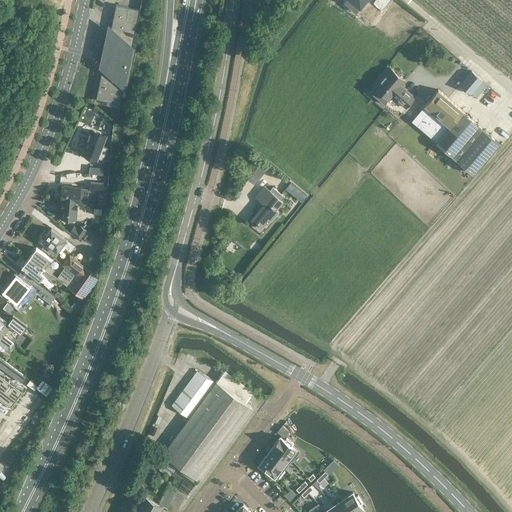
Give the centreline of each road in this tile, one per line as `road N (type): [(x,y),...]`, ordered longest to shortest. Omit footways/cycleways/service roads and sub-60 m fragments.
road 1 (primary): [(165,122),(110,316),(22,511)]
road 2 (tertiary): [(467,511),(357,413),(174,307)]
road 3 (tertiary): [(174,307),(170,283),(206,156),(233,0)]
road 4 (track): [(511,159),(341,360)]
road 5 (secondary): [(0,229),(50,125),(85,0)]
road 6 (residential): [(86,511),(174,307)]
road 7 (primary): [(170,0),(165,122)]
